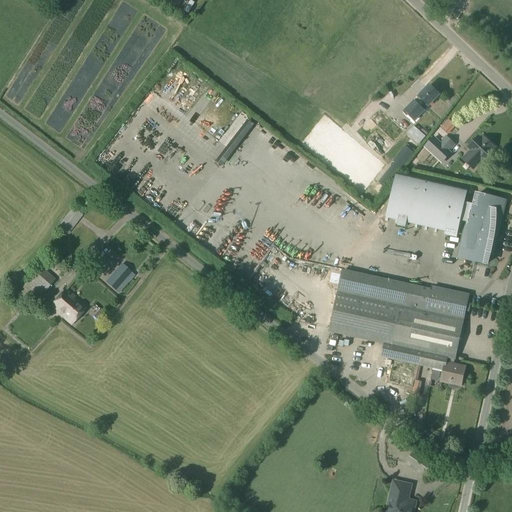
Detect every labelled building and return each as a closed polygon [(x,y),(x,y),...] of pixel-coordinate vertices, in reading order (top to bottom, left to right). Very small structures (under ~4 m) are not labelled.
[(428,107),(440,95),(430,85),(418,97),(419,97),(415,101),(414,101),(404,111),(414,121),(424,111),(420,107),(424,102),(428,107)] [(373,148),(379,154),(398,138),(392,131),(399,125),(384,106),(366,121),(377,135),(365,145),(370,151),(373,148)] [(456,116),(451,121),(455,125),(460,119),(456,116)] [(453,126),(447,121),(440,129),(446,134),(453,126)] [(143,135),(152,132),(148,123),(139,126),(143,135)] [(472,151),(462,160),(472,170),(482,160),(484,163),(494,153),(491,150),(493,148),(483,138),(481,141),(478,138),(469,148),(472,151)] [(439,144),(430,154),(440,163),(450,154),(439,144)] [(396,176),(386,220),(397,223),(396,225),(405,227),(406,225),(456,236),(459,221),(466,223),(458,258),(486,264),(491,243),(494,244),(504,201),(476,194),(474,205),(463,202),(465,192),(396,176)] [(72,208),(57,227),(67,235),(82,216),(72,208)] [(113,275),(105,283),(115,292),(118,294),(134,277),(131,273),(121,265),(113,275)] [(40,266),(21,287),(37,301),(55,280),(40,266)] [(342,272),(329,332),(386,345),(384,358),(420,365),(423,352),(454,359),(455,359),(468,296),(431,288),(431,291),(342,272)] [(64,291),(50,307),(71,326),(85,309),(64,291)] [(94,318),(98,323),(103,317),(100,313),(94,318)] [(423,352),(420,365),(421,365),(444,370),(443,373),(441,382),(448,383),(450,386),(456,388),(459,386),(461,386),(465,368),(453,365),(454,359),(423,352)] [(417,451),(407,463),(425,476),(434,464),(417,451)] [(394,481),(386,511),(413,511),(416,502),(404,499),(408,484),(394,481)]
